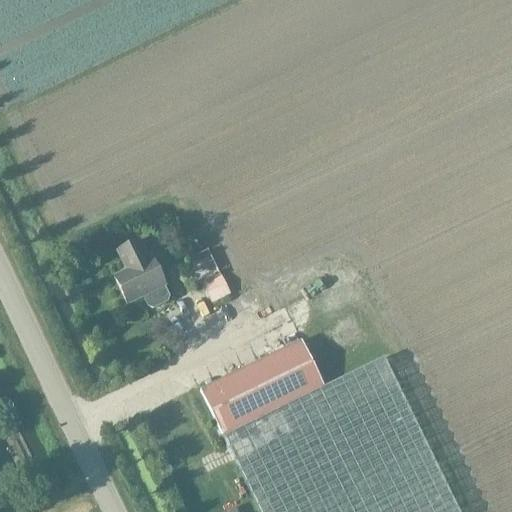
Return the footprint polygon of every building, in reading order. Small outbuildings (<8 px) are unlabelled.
[(126,272),(114,278),(127,304),(142,297),(147,306),(153,308),(166,302),(168,295),(164,286),(165,286),(152,259),(148,260),(139,241),(116,252),(126,272)] [(324,386),(405,346),(362,259),(332,273),(339,287),(287,311),(324,386)] [(211,304),(228,295),(219,277),(201,286),(211,304)] [(300,342),(198,392),(220,437),(322,387),(300,342)] [(322,387),(220,437),(257,511),(458,511),(427,448),(382,358),(322,388),(322,387)]
